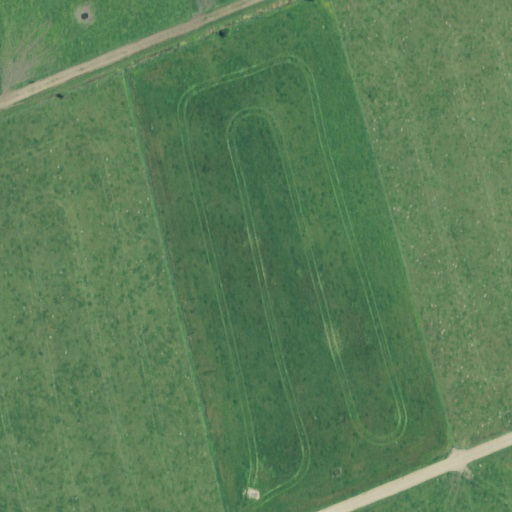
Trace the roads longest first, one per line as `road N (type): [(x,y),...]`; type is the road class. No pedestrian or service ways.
road 1 (track): [(0,100),(251,0)]
road 2 (track): [(344,511),(511,444)]
